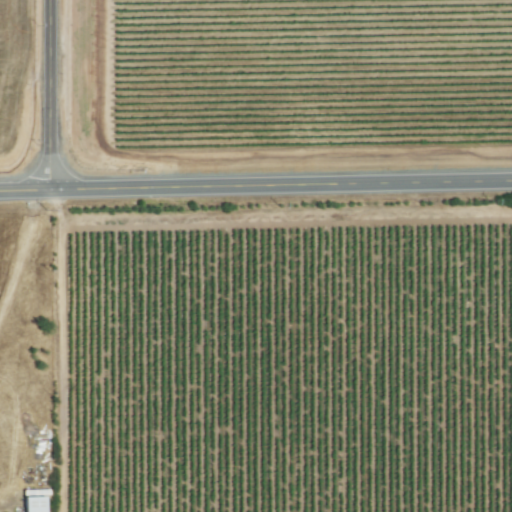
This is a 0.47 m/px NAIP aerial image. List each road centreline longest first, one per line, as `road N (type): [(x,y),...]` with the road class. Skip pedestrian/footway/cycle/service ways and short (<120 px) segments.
road 1 (residential): [(0,190),(511,181)]
road 2 (residential): [(54,189),(54,0)]
